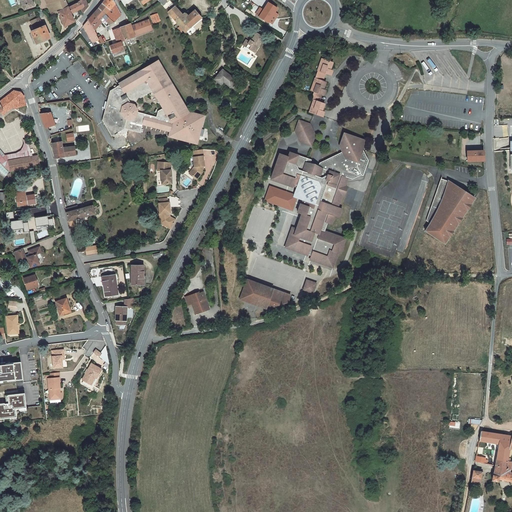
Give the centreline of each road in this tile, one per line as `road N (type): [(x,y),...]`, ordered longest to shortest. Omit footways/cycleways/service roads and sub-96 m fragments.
road 1 (secondary): [(127,389),(153,310),(295,43)]
road 2 (track): [(195,333),(250,326),(369,277),(498,275)]
road 3 (residential): [(21,77),(99,327)]
road 4 (residential): [(498,45),(488,132),(498,275)]
road 5 (unclassified): [(329,28),(359,38),(498,45)]
road 6 (residential): [(498,275),(485,424)]
road 7 (secondary): [(122,511),(127,389)]
